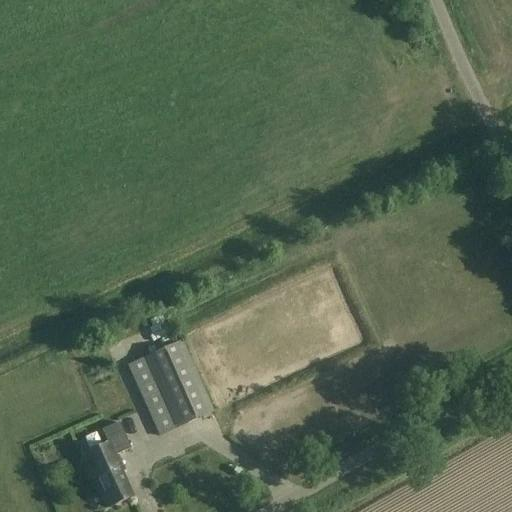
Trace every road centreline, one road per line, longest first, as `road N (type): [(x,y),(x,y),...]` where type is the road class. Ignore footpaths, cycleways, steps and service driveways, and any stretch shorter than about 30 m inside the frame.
road 1 (unclassified): [(268,511),(511,377)]
road 2 (unclassified): [(511,166),(436,0)]
